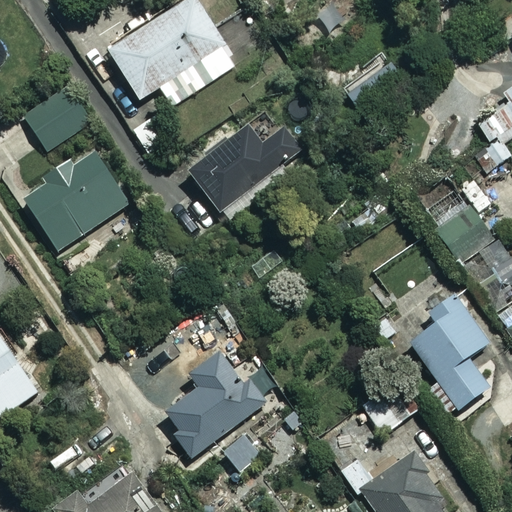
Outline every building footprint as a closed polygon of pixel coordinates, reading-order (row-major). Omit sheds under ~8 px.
[(235,67),(192,0),(188,0),(105,53),(137,103),(159,89),(171,108),(235,67)] [(351,16),(339,3),(319,22),(331,35),(351,16)] [(407,88),(386,60),(342,94),(364,122),(407,88)] [(505,104),(473,127),(487,147),(470,159),(483,177),(511,156),(504,146),(511,139),(511,86),(499,96),(505,104)] [(82,129),(59,95),(22,120),(45,154),(82,129)] [(290,152),(258,114),(186,175),(218,213),(290,152)] [(127,205),(91,153),(21,202),(56,254),(127,205)] [(488,237),(452,189),(419,214),(455,262),(488,237)] [(484,345),(449,295),(436,304),(444,315),(406,341),(454,411),(486,389),(465,358),(484,345)] [(511,322),(500,330),(511,347),(511,322)] [(0,420),(36,393),(0,343),(0,420)] [(197,391),(164,415),(177,432),(171,436),(189,461),(265,405),(247,381),(239,387),(216,356),(187,378),(197,391)] [(419,410),(399,381),(360,407),(380,437),(419,410)] [(258,457),(241,438),(222,455),(238,474),(258,457)] [(357,458),(337,472),(353,495),(359,491),(373,511),(440,511),(431,498),(436,495),(409,456),(373,481),(357,458)] [(157,511),(129,473),(87,503),(77,489),(49,509),(51,511),(157,511)]
